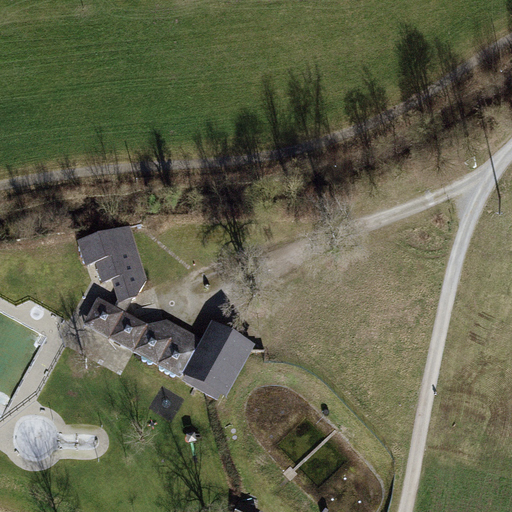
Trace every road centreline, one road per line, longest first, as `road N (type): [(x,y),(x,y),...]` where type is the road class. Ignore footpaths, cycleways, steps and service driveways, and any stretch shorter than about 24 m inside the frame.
road 1 (track): [(405,511),(472,175),(511,142)]
road 2 (track): [(472,175),(155,302)]
